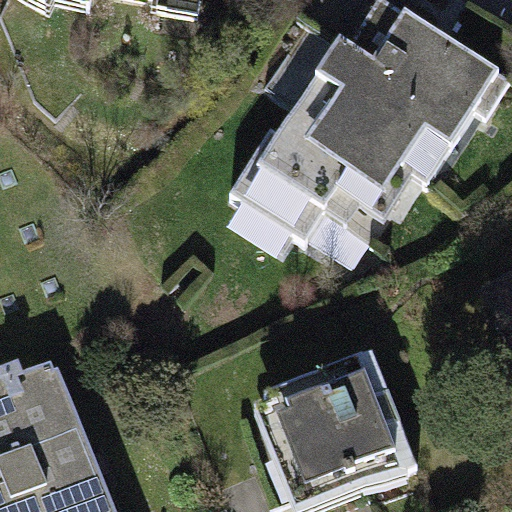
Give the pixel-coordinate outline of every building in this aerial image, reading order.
[(202,36),(207,0),(17,0),(18,1),(13,10),(54,31),(58,19),(95,26),(98,7),(159,16),(156,29),(202,36)] [(405,242),(497,89),(369,10),(224,246),(280,282),(338,203),(405,242)] [(67,184),(0,115),(0,388),(50,368),(130,335),(67,184)] [(110,511),(50,368),(0,388),(0,511),(110,511)] [(387,372),(250,428),(284,511),(382,511),(436,490),(387,372)]
